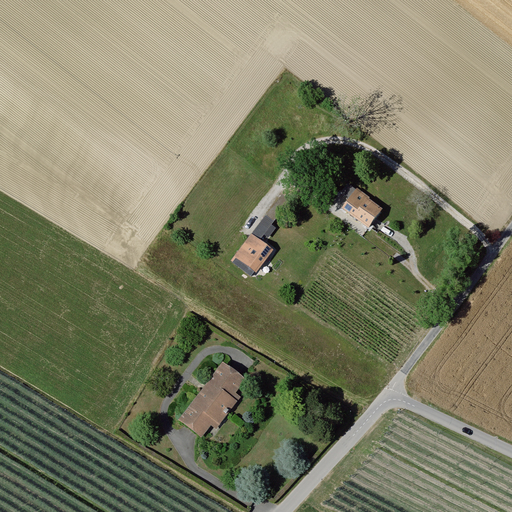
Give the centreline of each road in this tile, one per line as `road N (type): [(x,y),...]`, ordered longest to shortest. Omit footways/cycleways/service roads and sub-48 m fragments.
road 1 (unclassified): [(511,229),(391,399)]
road 2 (unclassified): [(391,399),(283,511)]
road 3 (unclassified): [(391,399),(511,452)]
